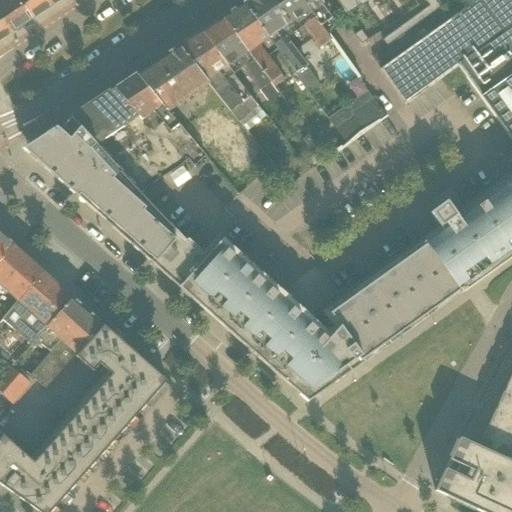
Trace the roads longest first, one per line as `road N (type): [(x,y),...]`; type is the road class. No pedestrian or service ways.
road 1 (residential): [(396,511),(282,427),(0,174)]
road 2 (residential): [(511,302),(396,511)]
road 3 (residential): [(0,123),(30,113),(203,0)]
road 4 (residential): [(105,0),(0,70)]
